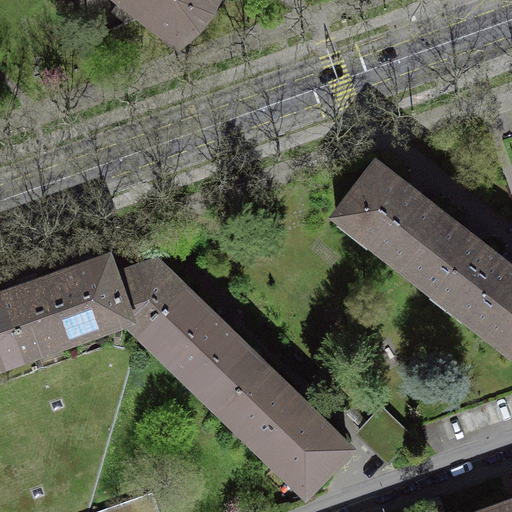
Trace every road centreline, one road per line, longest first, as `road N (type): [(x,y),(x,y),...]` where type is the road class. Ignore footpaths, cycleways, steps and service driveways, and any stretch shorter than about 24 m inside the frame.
road 1 (secondary): [(511,18),(0,202)]
road 2 (residential): [(328,511),(511,446)]
